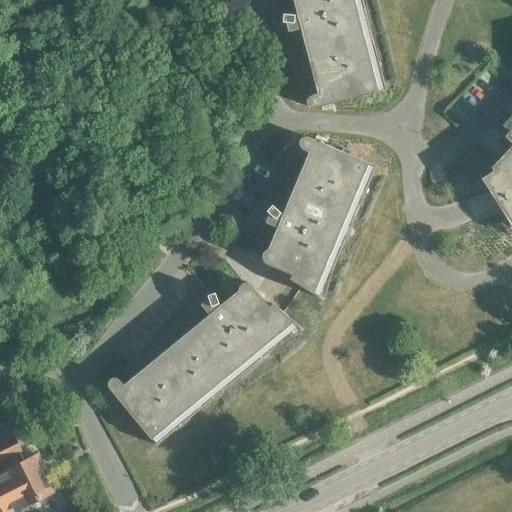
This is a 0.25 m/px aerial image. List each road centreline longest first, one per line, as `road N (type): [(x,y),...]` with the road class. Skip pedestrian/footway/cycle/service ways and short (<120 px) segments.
road 1 (residential): [(134,511),(77,394),(83,368),(191,236),(268,116)]
road 2 (secondary): [(290,511),(511,401)]
road 3 (residential): [(409,157),(426,260),(443,277),(468,282),(511,266)]
road 4 (residential): [(406,128),(268,116)]
road 5 (residential): [(445,0),(406,128)]
road 6 (residential): [(409,157),(454,147),(507,93)]
